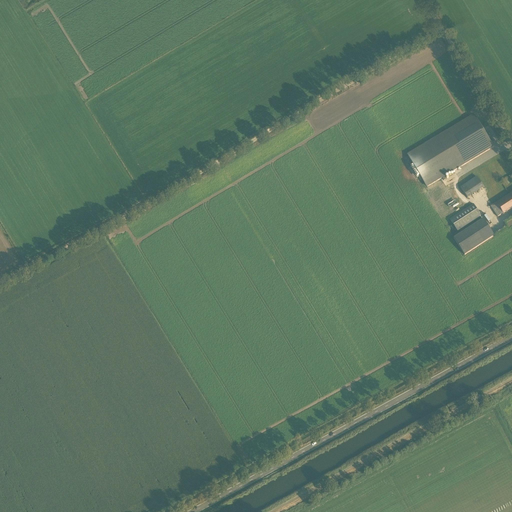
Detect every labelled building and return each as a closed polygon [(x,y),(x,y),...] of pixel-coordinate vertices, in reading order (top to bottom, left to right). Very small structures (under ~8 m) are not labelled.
[(408,154),(427,187),(493,148),(473,115),(408,154)] [(461,188),(468,198),(484,188),(477,177),(461,188)] [(511,192),(491,206),(498,217),(511,207),(511,192)] [(481,216),(473,204),(449,220),(457,232),(481,216)] [(483,219),(454,239),(465,255),(494,236),(483,219)]
